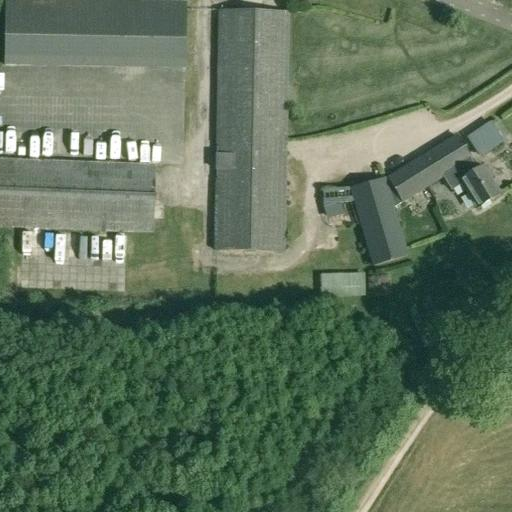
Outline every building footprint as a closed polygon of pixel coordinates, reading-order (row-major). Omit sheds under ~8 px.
[(5,66),(185,70),(187,4),(7,0),(5,66)] [(216,253),(283,254),(288,13),(220,12),(216,253)] [(212,36),(213,14),(202,14),(201,36),(212,36)] [(120,103),(142,104),(142,93),(121,92),(120,103)] [(31,134),(35,120),(15,114),(11,128),(31,134)] [(100,137),(110,122),(102,117),(92,131),(100,137)] [(504,144),(490,123),(466,139),(480,160),(504,144)] [(367,249),(371,265),(406,256),(392,208),(443,177),(451,191),(463,184),(477,208),(499,196),(489,180),(491,179),(484,167),(477,171),(471,161),(457,136),(387,178),(351,189),(361,226),(367,249)] [(0,137),(0,152),(19,153),(19,138),(0,137)] [(127,138),(127,144),(117,144),(117,158),(147,159),(147,139),(127,138)] [(55,155),(55,140),(35,139),(35,155),(55,155)] [(155,166),(0,161),(0,228),(153,234),(155,166)] [(332,229),(361,226),(351,189),(322,192),(324,205),(332,229)] [(181,248),(203,240),(199,230),(177,238),(181,248)] [(95,247),(96,262),(119,261),(118,246),(95,247)] [(55,265),(55,254),(32,255),(32,266),(55,265)] [(85,270),(85,260),(65,260),(65,270),(85,270)] [(210,283),(210,263),(196,263),(196,283),(210,283)] [(255,298),(256,266),(211,265),(211,298),(255,298)] [(314,290),(357,291),(358,270),(315,269),(314,290)] [(304,296),(303,271),(256,272),(257,297),(304,296)]
